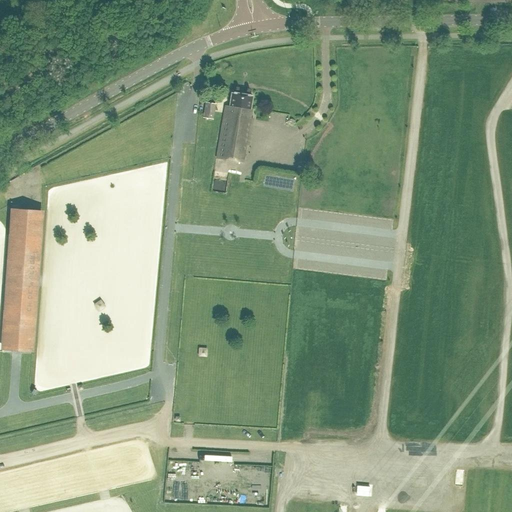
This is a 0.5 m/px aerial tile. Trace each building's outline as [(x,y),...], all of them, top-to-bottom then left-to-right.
[(216,159),(231,161),(242,163),(245,146),(248,147),(252,119),(248,118),(252,97),(231,93),(228,106),(224,106),(216,159)] [(202,118),(212,120),(213,120),(215,104),(205,103),(202,118)] [(33,171),(27,174),(29,179),(36,176),(33,171)] [(27,351),(38,211),(14,209),(3,349),(27,351)] [(43,310),(40,313),(46,320),(50,317),(43,310)]
